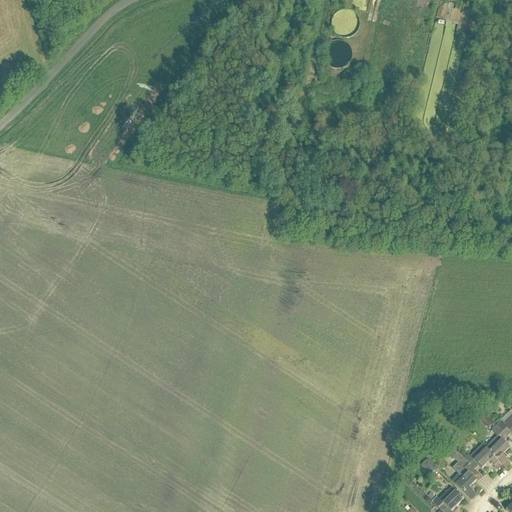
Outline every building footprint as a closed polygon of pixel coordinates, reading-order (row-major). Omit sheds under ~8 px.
[(332,23),(332,25),(332,28),(332,30),(333,32),(334,33),(335,35),(337,37),(339,38),(341,39),(343,39),(345,40),(347,40),(349,39),(351,39),(353,38),(355,37),(356,35),(358,33),(359,32),(360,30),(360,28),(360,25),(360,23),(360,21),(359,19),(358,17),(356,16),(355,14),(353,13),(351,12),(349,11),(347,11),(345,11),(343,11),(341,12),(339,13),(337,14),(335,16),(334,17),(333,19),(332,21),(332,23)] [(324,54),(324,56),(324,58),(325,60),(325,62),(326,64),(327,65),(329,67),(331,68),(332,69),(334,70),(336,70),(338,70),(340,70),(342,70),(344,69),(346,68),(348,67),(349,65),(350,64),(351,62),(352,60),(353,58),(353,56),(353,54),(352,52),(351,50),(350,48),(349,47),(348,45),(346,44),(344,43),(342,42),(340,42),(338,42),(336,42),(334,42),(332,43),(331,44),(329,45),(327,47),(326,48),(325,50),(325,52),(324,54)] [(484,416),(479,421),(484,425),(488,421),(484,416)] [(496,427),(507,438),(511,434),(511,416),(503,425),(501,422),(496,427)] [(502,442),(507,438),(496,427),(491,432),(497,437),(485,449),(493,458),(505,470),(510,465),(501,456),(509,449),(502,442)] [(485,449),(482,446),(470,457),(467,455),(463,460),(474,471),(478,466),(481,470),(489,462),(497,471),(502,466),(493,458),(485,449)] [(457,476),(452,482),(463,494),(471,502),(476,497),(468,489),(476,481),(469,475),(474,471),(463,460),(458,455),(454,460),(459,465),(453,471),(457,476)] [(440,511),(441,511),(444,511),(447,509),(449,511),(450,511),(463,500),(451,488),(439,500),(437,498),(432,502),(440,511)]
